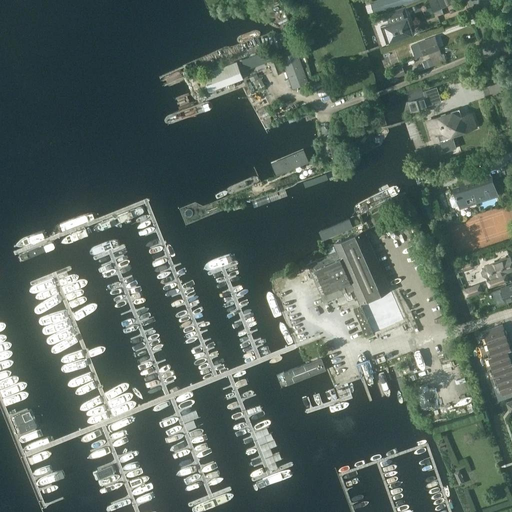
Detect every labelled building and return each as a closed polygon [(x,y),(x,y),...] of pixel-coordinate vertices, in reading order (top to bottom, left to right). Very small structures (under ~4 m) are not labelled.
[(377,0),(371,2),(374,12),(404,3),(405,5),(419,0),(377,0)] [(404,7),(381,15),(384,21),(387,20),(388,23),(385,24),(391,42),(394,41),(414,34),(408,16),(404,7)] [(418,52),(422,51),(424,55),(440,49),(435,36),(415,44),(418,52)] [(280,59),(292,92),(308,86),(296,53),(280,59)] [(425,68),(446,60),(444,54),(423,62),(425,68)] [(273,75),(282,72),(276,57),(268,60),(273,75)] [(208,91),(243,78),(236,61),(201,74),(208,91)] [(395,77),(405,73),(402,65),(392,69),(395,77)] [(409,102),(412,110),(428,105),(426,97),(409,102)] [(453,112),(428,120),(432,133),(437,131),(441,144),(453,140),(451,134),(475,126),(471,114),(461,117),(460,116),(453,112)] [(272,162),(277,175),(308,163),(303,151),(272,162)] [(450,199),(452,206),(455,207),(460,205),(461,207),(497,195),(491,176),(455,188),(457,196),(452,197),(450,199)] [(444,222),(453,219),(451,214),(442,217),(444,222)] [(320,234),(324,242),(362,224),(359,216),(320,234)] [(276,278),(276,280),(276,282),(276,284),(277,286),(278,288),(278,289),(279,290),(281,292),(283,293),(284,294),(286,295),(287,295),(289,295),(290,295),(292,295),(294,295),(295,294),(316,343),(321,341),(333,368),(366,355),(364,351),(373,348),(360,317),(363,316),(370,331),(379,327),(379,326),(392,320),(392,321),(400,317),(359,228),(350,232),(350,233),(337,239),(337,238),(329,242),(332,249),(331,250),(337,261),(334,262),(327,246),(299,257),(300,258),(283,265),(285,268),(283,269),(281,270),(279,272),(279,273),(278,274),(277,277),(276,278)] [(190,245),(170,253),(173,260),(193,252),(190,245)] [(233,252),(205,263),(208,272),(236,261),(233,252)] [(511,269),(511,263),(510,257),(508,258),(505,257),(500,259),(499,261),(487,265),(488,266),(483,268),(482,271),(483,275),(487,277),(488,280),(487,281),(490,287),(505,281),(503,276),(505,272),(511,269)] [(471,259),(456,264),(459,271),(473,266),(471,259)] [(64,260),(28,275),(31,282),(67,267),(64,260)] [(511,283),(502,287),(506,301),(511,298),(511,283)] [(471,287),(465,290),(467,296),(473,294),(471,287)] [(488,342),(506,335),(502,324),(484,331),(488,342)] [(506,335),(488,342),(490,349),(509,342),(506,335)] [(509,342),(490,349),(492,355),(508,350),(511,349),(509,342)] [(510,357),(508,350),(492,355),(489,356),(492,363),(510,357)] [(30,351),(0,362),(0,375),(35,362),(30,351)] [(511,361),(510,357),(492,363),(494,370),(511,363),(511,361)] [(276,376),(282,390),(327,372),(321,358),(276,376)] [(511,363),(494,370),(496,377),(511,371),(511,363)] [(511,371),(496,377),(499,384),(511,378),(511,371)] [(511,378),(499,384),(503,394),(511,391),(511,378)] [(455,472),(460,484),(465,482),(459,470),(455,472)] [(43,499),(46,505),(70,495),(68,489),(43,499)] [(232,490),(189,507),(190,511),(203,511),(235,500),(232,490)]
